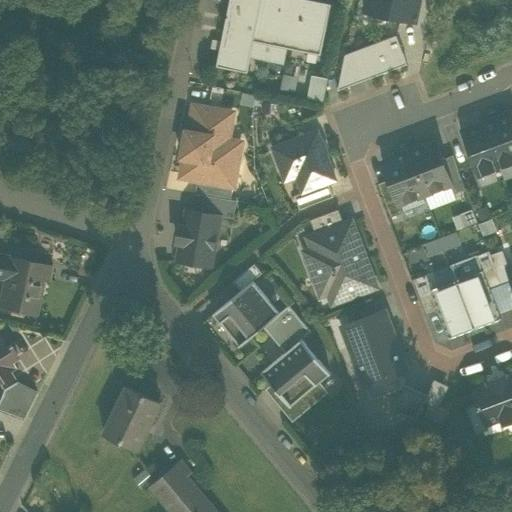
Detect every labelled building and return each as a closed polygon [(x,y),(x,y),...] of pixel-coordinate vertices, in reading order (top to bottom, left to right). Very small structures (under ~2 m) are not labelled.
[(331,4),(310,0),(230,0),(216,67),(247,73),(251,57),(254,41),(287,48),(321,55),(331,4)] [(366,0),(364,10),(415,21),(418,5),(417,2),(415,0),(366,0)] [(345,57),(338,90),(407,64),(397,37),(345,57)] [(254,41),(251,57),(284,65),(287,48),(254,41)] [(298,77),(283,74),(278,94),(293,98),(298,77)] [(328,78),(310,75),(305,99),(323,103),(328,78)] [(198,180),(225,185),(225,183),(228,166),(236,167),(241,143),(227,140),(232,113),(194,106),(189,131),(186,130),(181,157),(184,158),(181,177),(198,180)] [(511,119),(509,113),(483,122),(500,168),(511,163),(511,119)] [(461,131),(477,176),(500,168),(483,122),(461,131)] [(302,192),(302,193),(328,183),(336,180),(317,131),(273,147),(280,167),(281,167),(286,180),(296,176),(302,192)] [(422,146),(408,151),(425,195),(450,185),(451,185),(441,160),(435,142),(423,147),(422,146)] [(399,205),(425,195),(408,151),(394,156),(395,158),(383,162),(389,179),(399,205)] [(453,155),(441,160),(451,185),(450,185),(453,194),(465,189),(453,155)] [(511,163),(500,168),(504,179),(511,176),(511,163)] [(225,183),(233,185),(236,167),(228,166),(225,183)] [(399,205),(389,179),(378,183),(391,217),(402,213),(399,205)] [(195,193),(203,195),(230,200),(233,185),(225,183),(225,185),(198,180),(195,193)] [(294,195),(300,209),(333,196),(328,183),(302,193),(302,192),(294,195)] [(450,185),(425,195),(430,209),(456,200),(453,194),(450,185)] [(237,201),(230,200),(203,195),(200,213),(219,216),(233,218),(237,201)] [(404,219),(430,209),(425,195),(399,205),(402,213),(404,219)] [(310,220),(316,235),(344,224),(338,209),(310,220)] [(178,260),(210,266),(219,216),(200,213),(187,210),(184,227),(180,226),(177,242),(181,243),(178,260)] [(472,210),(453,217),(458,230),(477,223),(472,210)] [(498,232),(492,217),(478,222),(484,237),(498,232)] [(323,277),(333,303),(376,287),(352,221),(344,224),(316,235),(308,237),(313,249),(305,251),(316,280),(323,277)] [(456,231),(441,237),(446,250),(461,244),(456,231)] [(430,256),(446,250),(441,237),(425,243),(430,256)] [(501,285),(511,280),(511,279),(508,269),(509,269),(502,250),(490,255),(501,285)] [(483,270),(490,289),(501,285),(490,255),(488,251),(476,256),(482,270),(483,270)] [(0,278),(4,279),(7,280),(15,281),(20,259),(8,256),(8,257),(0,255),(0,278)] [(451,265),(457,280),(482,270),(476,256),(451,265)] [(32,262),(20,259),(15,281),(7,280),(1,308),(36,316),(43,280),(29,277),(32,262)] [(43,280),(49,281),(52,266),(32,262),(29,277),(43,280)] [(233,282),(241,291),(253,281),(262,273),(254,264),(233,282)] [(426,274),(431,289),(457,280),(451,265),(426,274)] [(457,280),(475,328),(501,319),(499,314),(490,289),(483,270),(482,270),(457,280)] [(426,313),(437,308),(430,290),(431,289),(426,274),(413,279),(426,313)] [(475,328),(457,280),(431,289),(430,290),(437,308),(449,338),(475,328)] [(511,280),(501,285),(510,309),(511,308),(511,280)] [(240,346),(263,327),(280,313),(253,281),(241,291),(213,314),(240,346)] [(510,309),(501,285),(490,289),(499,314),(510,309)] [(289,305),(280,313),(263,327),(285,353),(302,339),(311,331),(289,305)] [(437,343),(449,338),(437,308),(426,313),(437,343)] [(392,331),(385,310),(342,326),(364,386),(365,385),(402,372),(407,370),(398,346),(395,347),(389,332),(392,331)] [(0,385),(0,386),(12,379),(3,365),(17,356),(10,345),(6,347),(0,336),(0,385)] [(330,374),(302,339),(285,353),(261,372),(279,393),(275,395),(293,417),(323,391),(318,384),(330,374)] [(365,385),(371,400),(392,392),(402,388),(404,384),(405,381),(402,372),(365,385)] [(478,404),(486,425),(502,419),(504,424),(511,421),(511,376),(506,379),(505,375),(488,382),(489,385),(473,391),(478,404)] [(426,395),(423,402),(428,405),(434,407),(436,403),(444,385),(433,380),(426,395)] [(3,390),(0,396),(0,410),(24,419),(36,392),(16,381),(3,390)] [(426,395),(404,384),(402,388),(392,392),(396,402),(392,410),(415,420),(423,402),(426,395)] [(104,434),(138,450),(161,402),(128,386),(104,434)] [(449,409),(436,403),(434,407),(428,405),(423,416),(442,425),(449,409)] [(487,430),(486,425),(478,404),(466,409),(476,434),(487,430)] [(150,486),(171,511),(217,511),(209,502),(207,504),(175,466),(150,486)]
